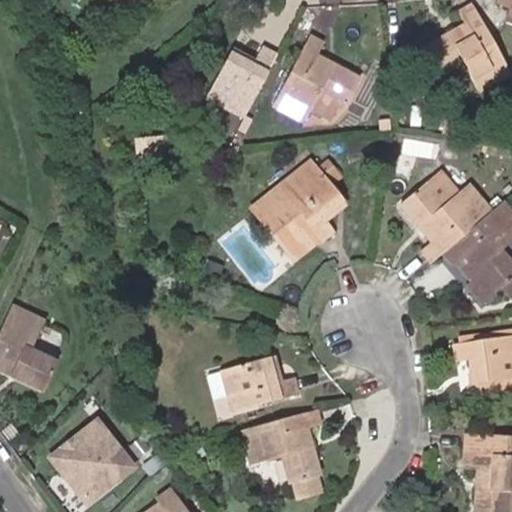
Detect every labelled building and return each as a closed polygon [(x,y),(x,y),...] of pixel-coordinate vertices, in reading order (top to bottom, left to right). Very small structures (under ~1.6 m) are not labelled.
[(477,90),(509,72),(471,4),(457,12),(464,25),(421,48),(436,75),(461,62),(477,90)] [(331,120),(340,103),(344,105),(359,79),(316,55),(322,43),(309,36),(272,104),(304,121),(311,108),(331,120)] [(244,115),(276,55),(262,47),(252,65),(229,53),(206,95),(244,115)] [(310,230),(319,242),(334,230),(325,218),(345,202),(311,161),(250,210),(283,252),(310,230)] [(431,262),(443,252),(490,211),(466,183),(442,205),(424,184),(400,204),(430,240),(420,250),(431,262)] [(490,211),(443,252),(452,263),(459,258),(474,275),(468,281),(465,283),(481,303),(503,285),(511,294),(511,264),(501,250),(511,240),(511,214),(501,202),(490,211)] [(310,230),(283,252),(292,263),(319,242),(310,230)] [(468,281),(474,275),(459,258),(452,263),(468,281)] [(42,322),(10,306),(0,326),(0,370),(43,391),(56,363),(29,350),(42,322)] [(472,384),(511,378),(511,336),(453,345),(455,361),(469,359),(472,384)] [(292,377),(278,381),(272,357),(221,370),(231,411),(296,394),(292,377)] [(307,477),(316,475),(318,475),(305,428),(320,424),(316,409),(241,429),(251,466),(284,457),(290,482),(293,481),(297,499),(312,495),(307,477)] [(49,458),(86,504),(132,467),(95,421),(73,439),(72,444),(66,449),(61,448),(49,458)] [(511,511),(511,436),(465,433),(462,468),(477,469),(473,511),(511,511)] [(73,439),(61,448),(66,449),(72,444),(73,439)] [(307,477),(312,495),(320,493),(316,475),(307,477)] [(183,511),(177,503),(164,511),(163,511),(159,506),(150,511),(183,511)]
